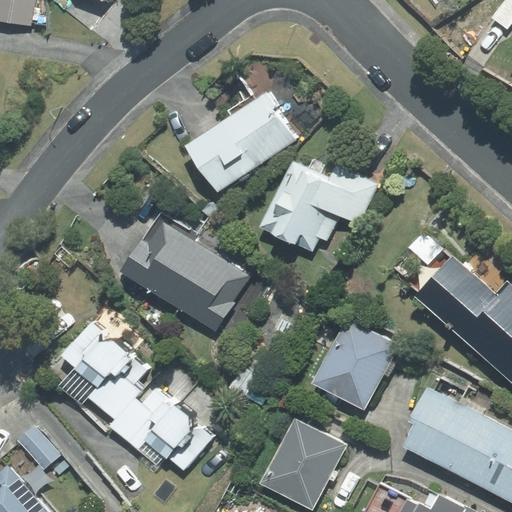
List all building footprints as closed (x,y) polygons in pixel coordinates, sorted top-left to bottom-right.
[(41,0),(0,0),(0,17),(17,21),(37,24),(41,0)] [(511,0),(499,15),(511,25),(511,0)] [(307,137),(277,90),(200,140),(231,187),(307,137)] [(319,166),(303,159),(281,204),(268,224),(328,252),(348,210),(324,198),(336,174),(319,166)] [(371,174),(352,165),(336,174),(324,198),(348,210),(368,220),(387,182),(371,174)] [(259,274),(178,218),(163,239),(157,235),(146,251),(135,266),(224,328),(243,300),(241,299),(259,274)] [(511,284),(507,280),(495,293),(452,254),(414,297),(511,383),(511,284)] [(145,340),(111,309),(74,350),(109,382),(124,365),(130,371),(146,354),(141,350),(144,347),(141,344),(145,340)] [(407,343),(356,316),(322,379),(374,406),(407,343)] [(263,372),(250,364),(237,384),(251,393),(263,372)] [(124,365),(109,382),(97,394),(110,406),(123,418),(147,393),(150,389),(130,371),(124,365)] [(511,422),(439,385),(422,415),(428,418),(415,443),(511,493),(511,422)] [(167,411),(147,393),(123,418),(120,422),(135,435),(147,446),(158,435),(174,418),(167,411)] [(190,400),(183,394),(167,411),(174,418),(158,435),(180,455),(212,420),(206,415),(206,410),(193,397),(190,400)] [(300,399),(289,394),(285,403),(295,408),(300,399)] [(355,442),(304,416),(271,479),(322,506),(355,442)] [(42,424),(25,438),(50,468),(67,454),(42,424)] [(59,511),(17,462),(0,476),(0,511),(59,511)] [(452,489),(445,502),(464,511),(474,511),(479,503),(452,489)] [(464,511),(445,502),(435,497),(434,500),(423,494),(412,511),(464,511)]
